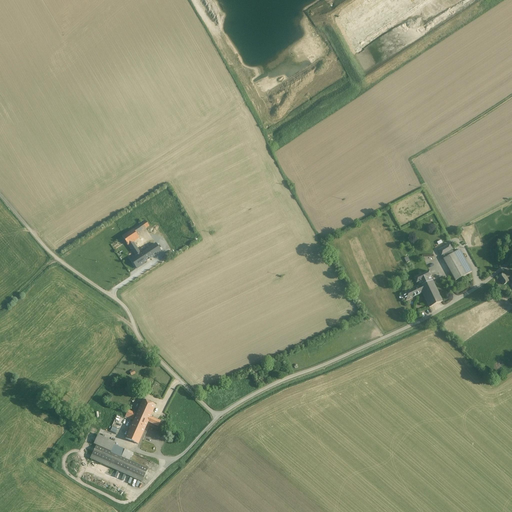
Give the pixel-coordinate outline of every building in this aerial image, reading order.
[(150,227),(145,220),(139,223),(140,225),(123,237),(129,246),(131,249),(135,246),(134,243),(140,239),(138,237),(147,231),(146,229),(150,227)] [(156,244),(141,254),(135,246),(131,249),(137,257),(132,260),(137,269),(141,266),(140,265),(161,252),(156,244)] [(450,244),(438,251),(441,256),(452,250),(450,244)] [(468,265),(459,250),(454,253),(463,268),(468,265)] [(463,268),(454,253),(443,259),(455,281),(467,275),(463,268)] [(468,265),(463,268),(467,275),(472,272),(468,265)] [(442,301),(430,277),(432,276),(429,271),(414,279),(417,284),(417,283),(418,285),(422,293),(430,308),(442,301)] [(509,281),(503,274),(498,277),(503,285),(509,281)] [(418,285),(402,293),(406,301),(422,293),(418,285)] [(156,405),(143,400),(136,415),(136,417),(148,422),(151,417),(156,405)] [(127,416),(113,410),(106,425),(113,428),(120,431),(125,419),(127,416)] [(136,415),(129,411),(127,416),(125,419),(133,422),(136,417),(136,415)] [(148,422),(136,417),(133,422),(126,439),(138,445),(148,422)] [(161,422),(151,417),(148,422),(159,427),(161,422)] [(115,448),(113,447),(115,443),(98,435),(94,444),(97,446),(90,459),(142,482),(148,468),(131,460),(122,457),(119,455),(121,451),(115,448)] [(122,457),(131,460),(134,452),(126,448),(122,457)] [(81,464),(82,461),(81,459),(80,457),(77,455),(75,455),(72,455),(70,457),(68,459),(68,462),(69,464),(70,466),(72,468),(75,468),(78,468),(80,466),(81,464)]
